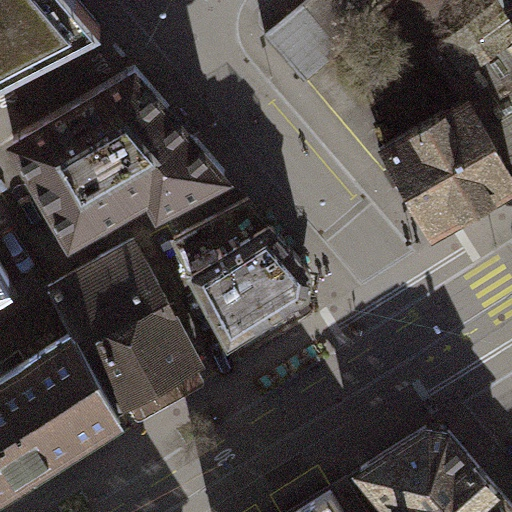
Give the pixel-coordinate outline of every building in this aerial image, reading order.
[(0,0),(0,77),(102,25),(80,0),(0,0)] [(305,79),(384,13),(399,0),(304,0),(265,32),(305,79)] [(450,0),(399,0),(384,13),(405,38),(450,0)] [(511,0),(496,0),(430,48),(442,68),(443,68),(465,99),(469,97),(511,170),(511,0)] [(225,170),(135,65),(13,137),(71,234),(149,189),(158,206),(225,170)] [(465,99),(384,145),(421,211),(433,228),(511,182),(511,170),(469,97),(465,99)] [(311,270),(249,197),(174,236),(230,338),(306,290),(311,270)] [(84,340),(166,294),(134,236),(98,256),(99,257),(53,282),(77,327),(84,340)] [(0,282),(10,277),(0,259),(0,282)] [(166,294),(84,340),(118,403),(200,358),(166,294)] [(111,412),(120,406),(118,403),(84,340),(77,327),(0,375),(0,482),(80,432),(83,438),(116,418),(111,412)] [(428,423),(360,467),(399,511),(511,511),(511,502),(447,427),(428,423)] [(348,511),(331,485),(288,511),(348,511)]
